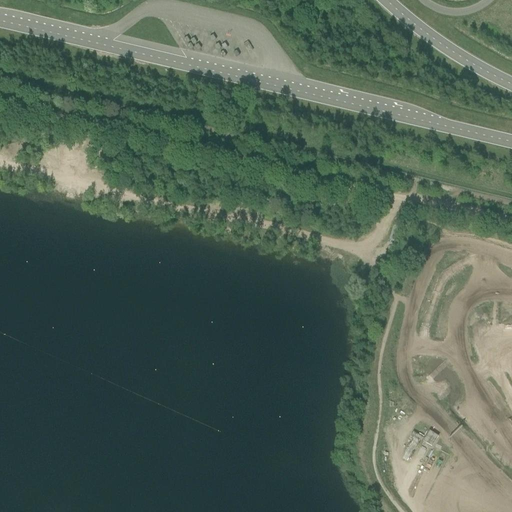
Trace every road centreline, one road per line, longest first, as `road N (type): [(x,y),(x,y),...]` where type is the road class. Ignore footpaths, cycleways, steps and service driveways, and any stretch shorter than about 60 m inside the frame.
road 1 (track): [(511,220),(408,194),(362,245),(0,150)]
road 2 (track): [(0,75),(511,202)]
